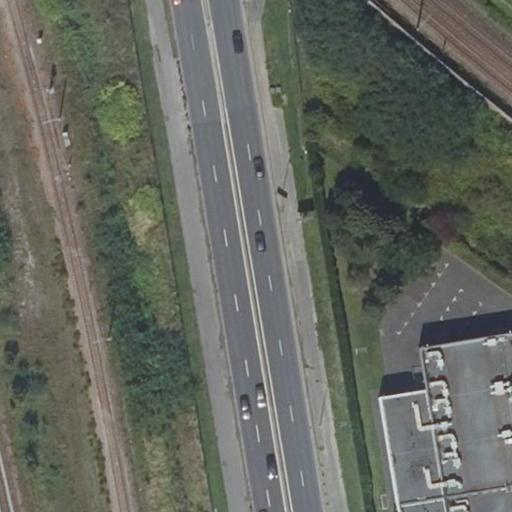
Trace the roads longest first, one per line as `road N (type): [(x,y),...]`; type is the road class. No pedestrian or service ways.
road 1 (primary): [(181,0),(269,511)]
road 2 (primary): [(309,511),(229,0)]
